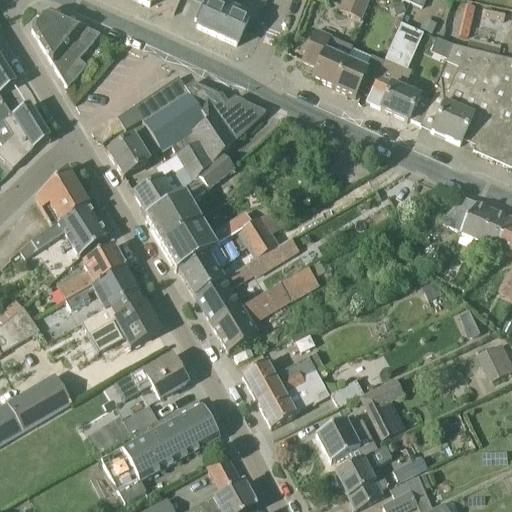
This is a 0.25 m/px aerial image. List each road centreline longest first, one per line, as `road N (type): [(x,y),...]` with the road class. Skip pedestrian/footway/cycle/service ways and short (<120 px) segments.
road 1 (residential): [(282,511),(75,142)]
road 2 (secondary): [(511,199),(251,79)]
road 3 (secondary): [(251,79),(68,0)]
road 4 (residential): [(75,142),(3,18)]
